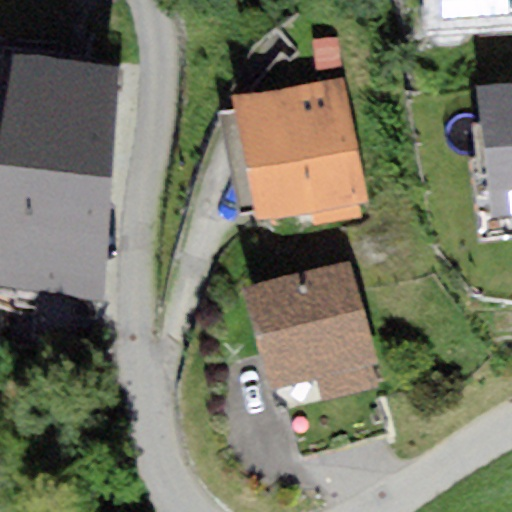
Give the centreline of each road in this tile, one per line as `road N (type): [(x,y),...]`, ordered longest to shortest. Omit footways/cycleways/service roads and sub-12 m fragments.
road 1 (residential): [(148,0),(158,152),(140,334),(152,426),(172,488),(189,511)]
road 2 (residential): [(367,511),(511,428)]
